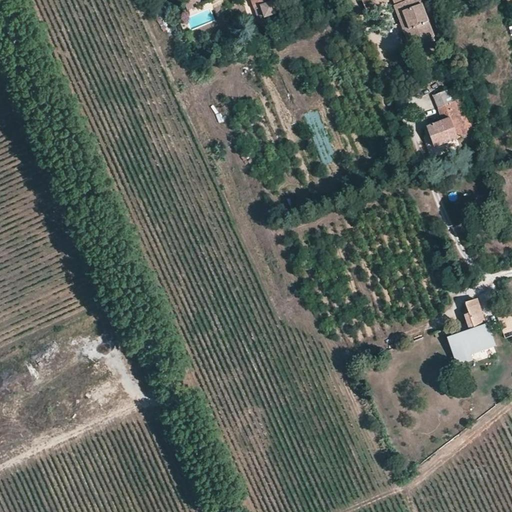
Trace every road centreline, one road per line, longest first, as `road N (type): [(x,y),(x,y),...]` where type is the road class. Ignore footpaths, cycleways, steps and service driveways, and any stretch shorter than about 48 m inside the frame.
road 1 (unclassified): [(228,511),(0,14)]
road 2 (unknown): [(356,0),(460,228),(485,263),(504,267)]
